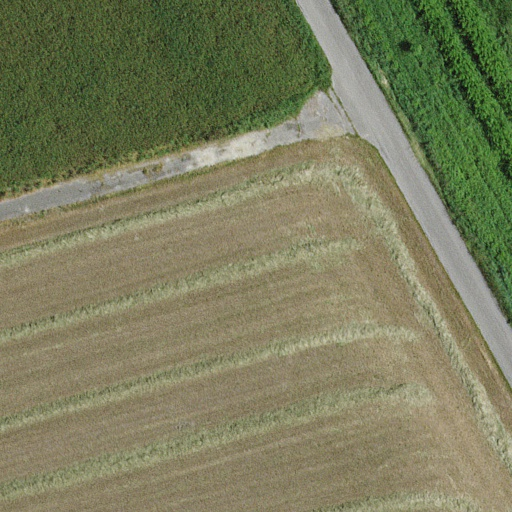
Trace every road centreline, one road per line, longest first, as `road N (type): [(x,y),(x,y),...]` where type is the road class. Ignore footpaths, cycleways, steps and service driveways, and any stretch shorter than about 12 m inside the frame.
road 1 (unclassified): [(511,358),(312,0)]
road 2 (track): [(374,109),(0,212)]
